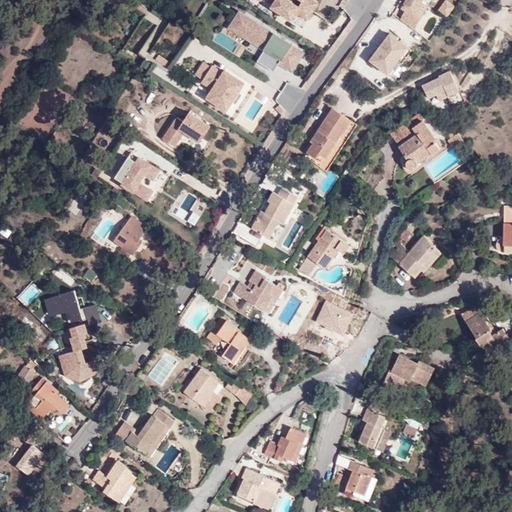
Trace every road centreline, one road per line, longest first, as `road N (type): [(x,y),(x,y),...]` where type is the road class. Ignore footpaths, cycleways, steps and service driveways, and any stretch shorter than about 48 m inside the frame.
road 1 (unclassified): [(3,511),(81,449),(369,0)]
road 2 (residential): [(198,511),(257,421),(345,369),(313,511)]
road 3 (residential): [(393,208),(371,278),(383,308),(468,285),(511,284)]
